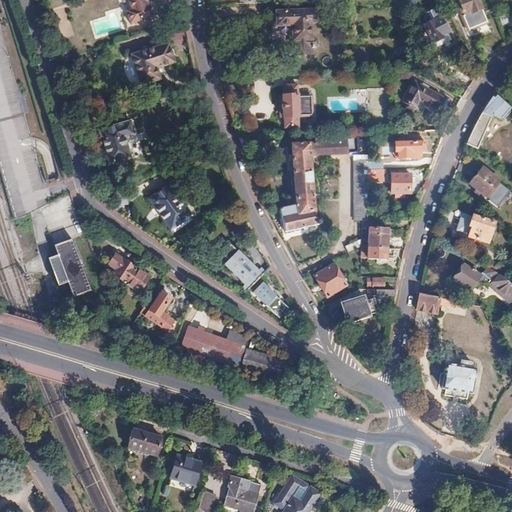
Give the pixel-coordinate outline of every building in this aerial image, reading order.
[(154,20),(147,0),(127,0),(131,12),(126,13),(131,27),(154,20)] [(487,16),(479,0),(460,0),(462,5),(464,10),(463,11),(469,24),(487,16)] [(450,34),(440,18),(445,15),(442,11),(436,8),(426,14),(425,20),(427,25),(423,27),(434,45),(436,44),(444,40),(443,38),(450,34)] [(311,41),(311,23),(316,22),(316,11),(276,12),(276,25),(292,26),(292,45),(285,45),(286,59),(302,59),(302,55),(311,55),(311,50),(313,50),(313,47),(317,47),(317,41),(311,41)] [(438,49),(454,41),(450,34),(443,38),(444,40),(436,44),(438,49)] [(170,46),(132,57),(141,88),(163,82),(159,69),(175,64),(170,46)] [(236,78),(236,71),(226,71),(226,64),(219,65),(220,68),(222,79),(236,78)] [(239,89),(239,78),(236,78),(222,79),(224,85),(225,89),(239,89)] [(443,99),(415,83),(404,103),(408,105),(405,109),(413,114),(420,101),(436,110),(443,99)] [(297,97),(297,85),(283,86),(284,128),(298,128),(298,116),(311,115),(310,97),(297,97)] [(480,148),(495,114),(502,117),(511,107),(511,106),(497,92),(495,95),(488,105),(480,119),(471,137),(469,142),(477,145),(480,148)] [(134,136),(130,124),(101,132),(110,165),(131,159),(125,139),(134,136)] [(319,197),(316,158),(334,156),(354,155),(354,151),(361,150),(360,138),(322,141),(321,134),(307,135),(308,144),(291,146),(296,206),(279,210),(284,232),(317,225),(317,227),(318,228),(320,228),(321,228),(321,227),(321,225),(319,197)] [(256,147),(256,137),(238,137),(239,141),(242,147),(256,147)] [(425,142),(399,144),(400,159),(421,158),(421,154),(426,153),(425,142)] [(503,181),(486,167),(471,183),(489,198),(503,181)] [(367,179),(368,172),(368,171),(359,170),(354,221),(363,222),(363,221),(364,206),(367,179)] [(383,179),(384,170),(368,171),(368,172),(367,179),(383,179)] [(411,176),(391,176),(392,195),(396,194),(397,199),(405,198),(405,195),(411,194),(411,176)] [(191,217),(170,186),(150,200),(170,231),(191,217)] [(492,221),(470,214),(467,224),(469,225),(465,235),(486,242),(492,221)] [(385,230),(386,220),(363,221),(363,222),(363,228),(369,229),(381,230),(385,230)] [(386,261),(389,230),(385,230),(381,230),(369,229),(367,259),(386,261)] [(72,238),(53,245),(72,298),(91,291),(72,238)] [(151,277),(118,254),(110,265),(115,269),(113,273),(141,292),(151,277)] [(258,273),(239,254),(227,266),(246,285),(241,290),(246,294),(266,273),(261,269),(258,273)] [(480,276),(462,264),(451,279),(470,291),(480,276)] [(333,265),(315,277),(328,298),(346,286),(333,265)] [(505,279),(510,272),(502,266),(496,273),(504,279),(505,279)] [(511,285),(505,279),(504,279),(496,273),(492,278),(496,281),(491,287),(508,302),(511,297),(511,296),(511,285)] [(383,280),(372,279),(371,287),(383,288),(383,280)] [(289,309),(264,285),(255,294),(281,318),(289,309)] [(173,299),(160,290),(145,312),(158,321),(157,322),(165,328),(173,316),(165,310),(173,299)] [(394,297),(395,291),(368,290),(368,295),(379,296),(379,298),(383,298),(383,296),(394,297)] [(440,298),(420,293),(419,297),(416,310),(437,314),(439,304),(440,298)] [(348,323),(375,314),(372,305),(366,307),(363,298),(342,306),(348,323)] [(460,310),(462,303),(440,298),(439,304),(460,310)] [(182,349),(238,369),(245,349),(228,343),(204,334),(205,330),(198,328),(196,331),(189,329),(182,349)] [(248,349),(248,340),(231,334),(228,343),(245,349),(248,349)] [(173,354),(176,347),(164,344),(161,351),(173,354)] [(285,369),(248,359),(245,372),(278,380),(285,369)] [(473,394),(476,370),(471,370),(472,363),(460,362),(460,368),(446,366),(443,390),(473,394)] [(324,399),(329,387),(324,384),(318,397),(324,399)] [(160,438),(132,430),(126,448),(155,456),(160,438)] [(199,464),(175,457),(169,479),(193,486),(199,464)] [(308,511),(320,494),(291,475),(272,504),(282,510),(280,511),(308,511)] [(245,511),(252,511),(261,484),(231,476),(227,487),(228,487),(223,505),(245,511)] [(201,511),(208,511),(213,495),(202,492),(197,509),(201,511)]
